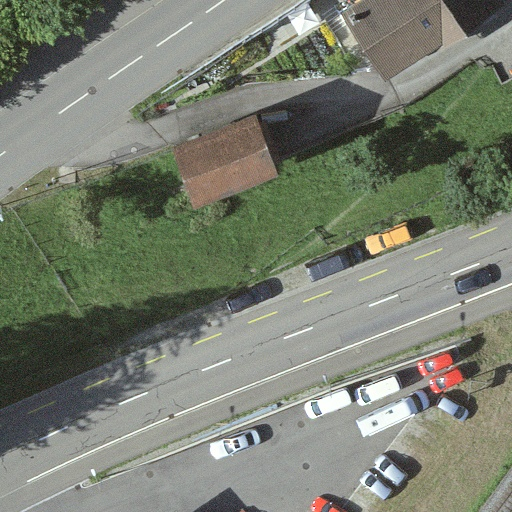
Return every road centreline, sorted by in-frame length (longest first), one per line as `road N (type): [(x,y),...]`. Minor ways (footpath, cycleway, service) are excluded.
road 1 (secondary): [(511,252),(0,458)]
road 2 (primary): [(226,0),(0,157)]
